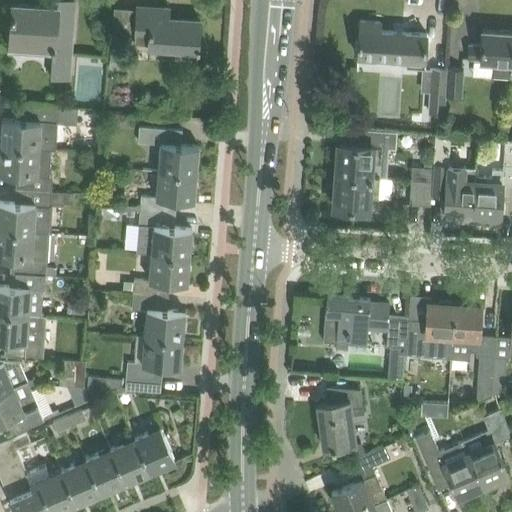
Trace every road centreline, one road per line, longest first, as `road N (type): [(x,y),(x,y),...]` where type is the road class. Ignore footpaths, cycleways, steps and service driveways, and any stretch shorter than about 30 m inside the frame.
road 1 (secondary): [(241,511),(254,250)]
road 2 (residential): [(511,267),(254,250)]
road 3 (secondary): [(254,250),(267,85)]
